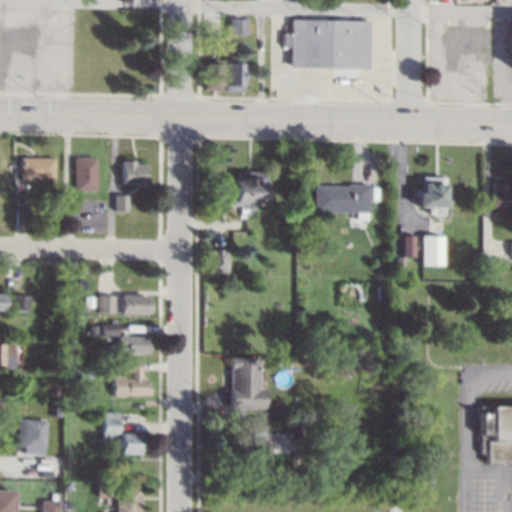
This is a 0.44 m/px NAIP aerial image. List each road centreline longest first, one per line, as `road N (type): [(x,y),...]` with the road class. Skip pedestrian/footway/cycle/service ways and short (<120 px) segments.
road 1 (primary): [(511,123),(0,110)]
road 2 (residential): [(178,0),(180,511)]
road 3 (residential): [(180,252),(0,246)]
road 4 (residential): [(408,0),(409,121)]
